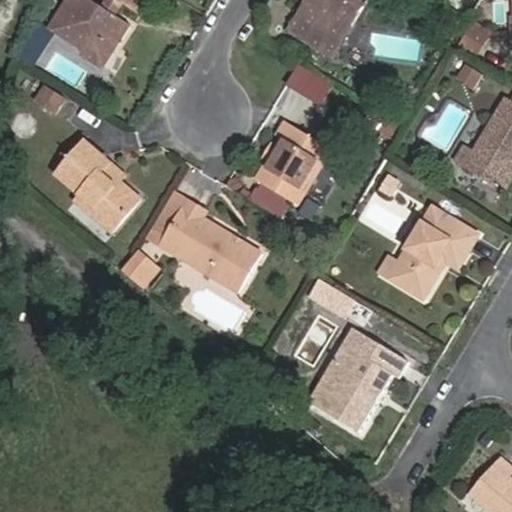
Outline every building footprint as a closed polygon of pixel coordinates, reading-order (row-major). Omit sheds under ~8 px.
[(87,57),(104,67),(131,25),(117,16),(102,7),(91,0),(69,0),(51,29),(82,48),(87,57)] [(117,16),(125,5),(122,3),(116,0),(106,0),(102,7),(117,16)] [(116,0),(122,3),(125,5),(138,13),(146,0),(116,0)] [(318,0),(317,2),(312,0),(309,0),(301,14),(319,24),(308,42),(333,57),(368,0),(318,0)] [(468,36),(484,45),(491,33),(475,24),(468,36)] [(39,68),(52,44),(35,35),(22,59),(39,68)] [(460,49),(476,58),(484,45),(468,36),(460,49)] [(325,109),(339,89),(303,64),(289,85),(325,109)] [(481,76),(465,66),(457,79),(473,89),(481,76)] [(62,98),(45,87),(35,104),(52,114),(62,98)] [(66,100),(62,98),(52,114),(57,117),(66,100)] [(465,169),(505,193),(511,180),(511,101),(508,99),(474,154),(465,169)] [(258,181),(298,206),(333,150),(287,122),(278,137),(282,139),(277,148),(279,151),(272,162),(269,162),(258,181)] [(59,177),(98,209),(93,216),(113,233),(142,200),(120,182),(117,186),(109,179),(112,175),(106,170),(111,164),(88,144),(59,177)] [(453,162),(465,169),(474,154),(462,147),(453,162)] [(388,177),(381,189),(393,196),(401,184),(388,177)] [(189,202),(170,191),(144,236),(162,247),(189,202)] [(189,202),(162,247),(239,293),(262,254),(204,219),(208,213),(189,202)] [(434,209),(391,278),(424,299),(447,262),(459,268),(479,236),(434,209)] [(154,265),(138,256),(127,275),(143,285),(154,265)] [(363,354),(346,344),(310,404),(360,433),(395,376),(400,379),(409,363),(371,341),(363,354)] [(511,476),(511,468),(502,460),(471,494),(491,511),(511,511),(511,479),(511,478),(511,476)]
